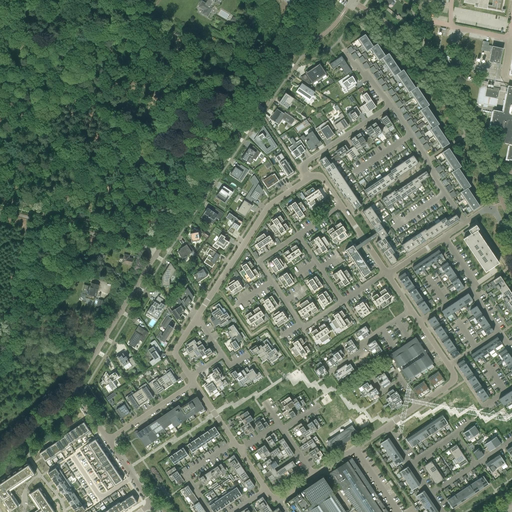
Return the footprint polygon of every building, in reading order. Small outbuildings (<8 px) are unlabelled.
[(202,1),(198,8),(203,11),(202,14),(208,18),(214,8),(212,7),(211,8),(210,7),(211,5),(212,6),(214,4),(214,2),(219,5),(221,0),(207,0),(206,3),(202,1)] [(511,0),(464,0),(464,3),(475,5),(474,7),(504,12),(504,10),(502,10),(504,0),(511,0)] [(365,34),(357,40),(361,46),(369,40),(365,34)] [(369,40),(361,46),(365,52),(369,49),(373,46),(369,40)] [(483,41),(481,51),(482,51),(490,52),(491,46),(488,46),(489,43),(483,41)] [(373,46),(369,49),(373,55),(381,50),(377,44),(373,46)] [(350,46),(346,49),(353,59),(357,56),(350,46)] [(488,62),(499,64),(502,48),(491,46),(490,52),(488,62)] [(381,50),(373,55),(378,61),(381,59),(381,58),(385,56),(381,50)] [(385,56),(381,58),(381,59),(385,64),(392,59),(388,53),(385,56)] [(357,57),(364,69),(369,66),(363,54),(357,57)] [(330,64),(329,64),(332,69),(339,65),(341,67),(344,66),(345,68),(348,66),(341,56),(337,59),(330,64)] [(392,59),(385,64),(389,70),(396,65),(392,59)] [(382,91),(387,88),(374,64),(369,67),(382,91)] [(309,72),(306,74),(312,83),(316,80),(318,82),(322,79),(321,77),(325,74),(319,65),(317,67),(315,65),(313,66),(314,67),(310,69),(307,70),(309,72)] [(396,65),(389,70),(393,77),(396,75),(395,75),(400,71),(396,65)] [(400,71),(395,75),(396,75),(399,81),(407,76),(403,70),(400,71)] [(352,76),(342,83),(348,92),(356,87),(355,85),(356,83),(354,80),(352,76)] [(407,76),(399,81),(403,87),(411,82),(407,76)] [(481,80),(476,103),(496,107),(498,99),(500,91),(493,89),(482,87),(483,81),(481,80)] [(411,82),(403,87),(408,93),(409,92),(415,87),(411,82)] [(299,88),(296,92),(309,101),(315,92),(302,84),(301,84),(299,87),(299,88)] [(511,86),(507,86),(502,112),(493,110),(490,125),(501,127),(498,142),(509,144),(506,159),(509,160),(508,168),(511,168),(511,86)] [(415,87),(409,92),(413,98),(421,93),(417,87),(415,87)] [(280,101),(278,104),(279,105),(287,110),(291,103),(297,108),(296,111),(300,114),(305,106),(285,93),(280,101)] [(366,103),(359,108),(363,114),(365,112),(369,110),(370,109),(371,110),(372,110),(376,107),(366,93),(361,96),(366,103)] [(421,93),(413,98),(417,104),(425,99),(421,93)] [(425,99),(417,104),(421,110),(427,106),(429,105),(425,99)] [(356,106),(346,113),(352,123),(357,120),(356,119),(358,117),(357,116),(361,113),(356,106)] [(421,110),(419,111),(423,117),(431,112),(427,106),(421,110)] [(273,114),(270,119),(279,125),(279,124),(280,122),(281,121),(283,118),(285,120),(287,122),(287,121),(291,124),(292,125),(295,119),(284,112),(283,113),(277,109),(274,112),(273,114)] [(431,112),(423,117),(427,123),(435,118),(431,112)] [(333,123),(338,130),(339,132),(343,129),(348,125),(346,122),(347,121),(342,113),(338,116),(340,118),(333,123)] [(386,115),(381,119),(385,126),(383,128),(386,133),(389,131),(388,130),(393,126),(386,115)] [(435,118),(427,123),(431,129),(437,125),(439,124),(435,118)] [(326,126),(317,132),(322,140),(325,137),(327,140),(329,138),(334,135),(331,130),(333,129),(327,121),(324,123),(326,126)] [(375,123),(370,126),(377,136),(382,133),(383,134),(383,135),(386,133),(383,128),(380,130),(375,123)] [(431,129),(429,130),(433,137),(441,131),(437,125),(431,129)] [(370,126),(365,130),(370,136),(367,138),(371,144),(373,143),(374,142),(373,140),(378,137),(377,136),(370,126)] [(262,134),(258,136),(261,141),(265,138),(271,146),(266,149),(263,145),(260,147),(263,151),(264,151),(266,154),(277,147),(265,129),(261,131),(262,134)] [(309,140),(305,142),(307,145),(310,150),(311,151),(316,148),(314,145),(317,144),(315,141),(318,140),(313,132),(312,131),(307,134),(309,140)] [(441,131),(433,137),(437,143),(445,137),(441,131)] [(360,133),(355,136),(362,147),(367,144),(368,146),(371,144),(367,138),(364,140),(360,133)] [(355,136),(350,140),(354,146),(351,148),(355,154),(358,152),(357,151),(362,147),(355,136)] [(445,137),(437,143),(441,149),(449,143),(445,137)] [(293,145),(288,148),(291,153),(292,152),(296,158),(301,155),(301,154),(305,151),(303,149),(305,148),(300,140),(296,143),(292,138),(289,140),(293,145)] [(345,145),(336,151),(337,154),(340,158),(341,159),(348,153),(352,159),(354,158),(357,156),(355,154),(351,148),(349,150),(345,145)] [(249,148),(247,150),(246,153),(245,152),(240,159),(245,162),(246,163),(250,157),(251,158),(252,158),(254,159),(255,160),(260,153),(253,146),(252,146),(251,149),(249,148)] [(441,153),(445,159),(453,154),(452,154),(449,149),(449,148),(441,153)] [(282,160),(278,162),(284,171),(283,172),(285,175),(287,177),(291,174),(294,172),(287,162),(285,159),(281,153),(278,155),(282,160)] [(325,157),(319,161),(324,168),(332,163),(338,159),(339,158),(340,158),(337,154),(328,160),(326,158),(325,157)] [(445,159),(449,165),(457,160),(456,160),(453,155),(453,154),(445,159)] [(412,155),(407,158),(408,159),(413,167),(414,166),(417,164),(418,164),(412,155)] [(408,159),(404,162),(409,170),(410,169),(413,167),(408,159)] [(449,165),(453,171),(458,168),(461,167),(460,166),(457,161),(457,160),(449,165)] [(404,162),(399,165),(405,173),(405,172),(408,170),(409,170),(404,162)] [(332,163),(324,168),(328,173),(336,168),(332,163)] [(399,164),(394,167),(400,176),(401,175),(404,173),(405,173),(399,165),(399,164)] [(238,169),(235,167),(234,168),(230,175),(236,179),(238,180),(240,177),(243,178),(248,170),(240,165),(238,169)] [(435,168),(441,179),(446,176),(440,165),(435,168)] [(394,167),(389,170),(390,171),(395,179),(396,179),(396,178),(399,176),(400,176),(394,167)] [(336,168),(328,173),(331,178),(339,173),(336,168)] [(453,171),(450,173),(454,179),(462,174),(462,173),(461,174),(458,169),(459,169),(458,168),(453,171)] [(390,171),(386,174),(386,175),(392,183),(397,180),(396,179),(395,179),(390,171)] [(426,172),(426,171),(425,172),(423,174),(423,173),(417,177),(420,182),(429,176),(427,173),(426,172)] [(339,173),(331,178),(334,183),(343,177),(340,172),(339,173)] [(274,174),(262,182),(265,186),(268,190),(272,187),(271,186),(279,181),(274,174)] [(380,174),(375,177),(377,180),(383,189),(384,189),(383,188),(385,187),(385,188),(387,186),(388,186),(382,178),(382,177),(381,177),(380,174)] [(454,179),(458,185),(466,180),(466,179),(465,180),(462,175),(463,175),(462,174),(454,179)] [(249,191),(245,198),(251,202),(253,200),(255,202),(257,199),(262,190),(259,185),(258,185),(259,184),(260,184),(254,175),(252,177),(250,180),(256,188),(252,194),(249,192),(250,191),(249,191)] [(386,175),(382,178),(388,186),(392,183),(386,175)] [(343,177),(334,183),(338,188),(347,182),(343,177)] [(417,177),(415,179),(414,178),(412,180),(412,181),(417,189),(422,185),(420,182),(417,177)] [(377,180),(372,183),(379,192),(382,189),(383,189),(377,180)] [(466,180),(458,185),(463,191),(467,188),(470,186),(470,185),(469,186),(466,181),(467,181),(466,180)] [(412,181),(410,182),(409,181),(407,183),(407,184),(412,192),(413,193),(418,190),(417,189),(412,181)] [(347,182),(338,188),(341,193),(350,187),(347,182)] [(372,183),(368,186),(369,187),(374,195),(375,195),(378,192),(379,192),(372,183)] [(407,184),(405,185),(404,185),(402,186),(402,187),(401,188),(402,188),(407,195),(407,196),(413,193),(412,192),(407,184)] [(220,200),(223,202),(225,203),(228,198),(228,199),(233,192),(223,186),(223,187),(220,191),(219,191),(215,197),(220,200)] [(313,187),(305,192),(308,196),(310,195),(311,195),(313,199),(315,198),(316,198),(313,193),(315,191),(313,188),(313,187)] [(350,187),(341,193),(345,198),(346,197),(354,192),(350,187)] [(369,187),(364,190),(369,198),(370,198),(373,196),(374,195),(369,187)] [(315,191),(313,193),(316,198),(317,199),(318,201),(319,201),(321,199),(323,198),(324,198),(326,196),(324,192),(322,190),(321,188),(318,190),(318,189),(316,191),(315,191)] [(397,191),(396,191),(401,198),(402,199),(407,195),(402,188),(401,188),(400,189),(399,188),(397,190),(397,191)] [(465,198),(471,194),(471,193),(470,193),(467,189),(468,189),(467,188),(463,191),(460,193),(464,199),(465,198)] [(396,191),(397,191),(396,189),(394,191),(392,193),(392,192),(391,193),(396,201),(397,202),(402,199),(401,198),(396,191)] [(354,192),(346,197),(350,204),(358,198),(354,192)] [(386,196),(392,205),(397,202),(396,201),(391,193),(389,194),(387,196),(386,196)] [(475,200),(475,199),(474,199),(471,195),(472,195),(471,194),(465,198),(464,199),(468,205),(469,204),(475,200)] [(308,196),(305,198),(309,205),(310,206),(311,206),(313,205),(316,203),(313,199),(311,195),(310,195),(308,196)] [(382,199),(381,200),(386,208),(388,210),(393,207),(392,205),(386,196),(384,198),(382,199)] [(358,198),(350,204),(354,210),(362,205),(358,198)] [(472,211),(479,206),(479,205),(475,201),(476,201),(475,200),(469,204),(468,205),(472,211)] [(247,212),(249,209),(250,209),(252,205),(245,201),(244,202),(243,203),(241,207),(240,208),(241,209),(238,213),(239,213),(241,214),(245,217),(247,213),(247,212)] [(287,207),(287,208),(288,210),(290,213),(291,212),(294,210),(298,207),(297,205),(295,203),(295,202),(288,206),(287,207)] [(298,207),(294,210),(294,211),(295,213),(296,213),(300,210),(302,212),(303,212),(306,210),(301,203),(301,202),(297,204),(297,205),(298,207)] [(370,207),(362,212),(364,214),(366,216),(365,216),(366,217),(374,211),(375,211),(377,209),(373,205),(370,207)] [(216,217),(219,220),(223,214),(218,210),(215,213),(207,208),(201,218),(206,221),(209,218),(210,218),(214,220),(216,217)] [(295,213),(292,215),(294,218),(295,220),(295,221),(296,220),(297,219),(299,218),(299,219),(300,219),(304,216),(304,215),(302,212),(300,210),(296,213),(295,213)] [(374,211),(366,217),(367,219),(369,221),(369,222),(377,217),(378,216),(375,211),(374,211)] [(227,217),(226,218),(234,223),(231,227),(231,228),(230,227),(229,229),(228,231),(233,234),(236,230),(237,230),(237,229),(239,226),(242,222),(237,219),(237,218),(232,216),(233,215),(229,213),(227,217)] [(447,221),(450,226),(459,220),(456,215),(447,221)] [(483,218),(489,232),(496,230),(490,215),(483,218)] [(276,217),(271,220),(274,224),(275,226),(276,226),(280,223),(283,221),(281,218),(280,216),(279,216),(278,217),(276,218),(276,217)] [(377,217),(369,222),(370,224),(371,224),(372,226),(373,227),(379,223),(380,222),(382,221),(378,216),(377,217)] [(446,229),(450,226),(447,221),(445,218),(440,221),(446,229)] [(441,232),(446,229),(440,221),(436,224),(441,232)] [(338,224),(335,226),(337,229),(340,234),(343,232),(346,231),(341,224),(341,223),(340,223),(340,222),(339,223),(338,224)] [(377,233),(383,229),(384,228),(380,222),(379,223),(373,227),(374,228),(373,229),(375,230),(376,232),(377,233)] [(274,224),(270,226),(275,234),(279,231),(277,229),(282,226),(281,225),(280,223),(276,226),(275,226),(274,224)] [(277,229),(279,231),(279,232),(281,235),(286,232),(285,231),(287,230),(288,229),(289,229),(288,228),(287,226),(286,224),(285,223),(282,225),(282,226),(277,229)] [(436,235),(441,232),(436,224),(435,223),(430,226),(436,235)] [(467,236),(463,239),(485,272),(490,268),(498,263),(476,230),(478,229),(479,229),(476,225),(468,230),(464,232),(467,236)] [(430,237),(431,239),(436,235),(430,226),(425,229),(431,237),(430,237)] [(328,231),(327,231),(327,232),(328,233),(332,239),(333,239),(338,236),(335,231),(333,228),(332,228),(329,230),(328,231)] [(332,239),(332,240),(335,244),(338,241),(346,236),(343,232),(340,234),(337,229),(335,231),(338,236),(333,239),(332,239)] [(378,235),(379,236),(381,238),(380,239),(381,239),(385,236),(385,237),(388,235),(383,229),(377,233),(378,234),(378,235)] [(425,229),(420,232),(426,240),(428,239),(427,239),(429,237),(430,238),(430,237),(431,237),(425,229)] [(198,232),(190,234),(191,242),(200,240),(198,233),(198,232)] [(420,232),(416,236),(421,244),(423,242),(425,241),(426,240),(420,232)] [(264,233),(256,239),(259,242),(261,241),(264,246),(266,244),(267,244),(264,240),(264,239),(266,237),(264,234),(264,233)] [(358,245),(354,247),(356,250),(360,247),(361,247),(373,239),(373,238),(377,236),(375,233),(371,236),(359,244),(358,245)] [(215,242),(213,246),(217,249),(219,246),(221,247),(224,249),(226,245),(227,245),(229,242),(223,239),(225,237),(220,234),(218,237),(219,237),(216,242),(215,242)] [(266,237),(264,239),(264,240),(267,244),(269,247),(270,247),(272,245),(274,244),(275,244),(274,243),(273,242),(269,236),(267,237),(266,237)] [(310,242),(310,243),(311,244),(313,247),(314,247),(317,245),(322,242),(320,239),(318,237),(318,236),(312,241),(310,242)] [(380,248),(388,243),(389,242),(385,237),(385,236),(381,239),(376,242),(376,243),(380,248)] [(416,247),(418,245),(420,244),(421,244),(416,236),(411,239),(416,247)] [(322,242),(317,245),(319,247),(323,244),(325,247),(326,246),(329,244),(324,237),(320,239),(322,242)] [(405,241),(406,242),(411,250),(413,249),(413,248),(415,247),(416,247),(411,239),(410,238),(405,241)] [(259,242),(255,245),(258,250),(259,249),(260,251),(261,252),(261,253),(262,252),(264,251),(267,249),(264,246),(261,241),(259,242)] [(411,251),(411,250),(406,242),(401,245),(406,253),(409,252),(408,251),(410,250),(411,251)] [(388,243),(380,248),(383,253),(391,247),(388,243)] [(319,247),(315,250),(317,253),(318,255),(319,255),(320,254),(327,250),(325,247),(323,244),(319,247)] [(192,252),(186,245),(180,249),(180,250),(177,252),(182,259),(184,258),(185,258),(187,257),(186,256),(192,252)] [(293,246),(290,248),(293,252),(296,257),(298,255),(301,253),(297,247),(296,246),(296,245),(295,245),(293,246)] [(353,245),(345,250),(349,257),(357,252),(356,250),(354,247),(353,245)] [(205,261),(204,262),(212,268),(216,262),(217,261),(220,255),(216,253),(217,251),(209,246),(208,248),(209,249),(208,252),(210,253),(204,261),(205,261)] [(383,253),(386,258),(392,254),(394,252),(391,247),(383,253)] [(283,253),(282,254),(283,254),(284,256),(288,262),(289,262),(291,260),(293,258),(290,254),(288,251),(288,250),(285,252),(283,253)] [(438,250),(432,254),(436,261),(443,257),(438,250)] [(291,253),(290,254),(293,258),(291,260),(291,261),(293,264),(294,264),(301,259),(299,256),(298,255),(296,257),(293,252),(291,253)] [(357,252),(349,257),(352,262),(360,257),(357,252)] [(386,258),(391,265),(397,261),(392,254),(386,258)] [(432,254),(425,259),(430,265),(436,261),(432,254)] [(127,264),(126,265),(131,266),(133,259),(129,258),(129,256),(124,255),(122,263),(127,264)] [(272,261),(268,263),(270,266),(271,268),(272,268),(273,267),(281,261),(280,259),(278,260),(277,258),(276,257),(271,260),(272,261)] [(360,257),(352,262),(356,267),(364,262),(360,257)] [(425,259),(419,263),(423,270),(430,265),(425,259)] [(245,262),(240,265),(243,269),(243,270),(245,272),(250,269),(253,266),(251,263),(250,262),(250,261),(249,261),(248,262),(246,263),(245,262)] [(272,268),(275,273),(284,268),(282,265),(284,264),(282,262),(272,268)] [(364,262),(356,267),(359,272),(367,267),(364,262)] [(440,267),(438,268),(442,274),(443,273),(444,272),(445,273),(451,269),(447,262),(440,267)] [(164,286),(169,286),(169,285),(169,280),(174,272),(175,270),(174,269),(170,263),(169,266),(162,277),(162,286),(164,286)] [(419,263),(412,268),(417,274),(423,270),(419,263)] [(367,267),(359,272),(363,278),(368,274),(370,272),(370,271),(369,270),(367,267)] [(344,275),(339,278),(340,279),(341,281),(346,278),(347,280),(351,277),(346,270),(344,271),(342,268),(340,270),(344,275)] [(198,272),(194,275),(198,282),(207,276),(203,269),(199,271),(198,272)] [(243,269),(239,272),(244,280),(245,279),(248,277),(247,274),(251,271),(251,270),(250,269),(245,272),(243,270),(243,269)] [(247,274),(248,277),(251,281),(256,278),(255,277),(255,276),(256,275),(258,275),(258,274),(258,273),(257,272),(255,269),(252,271),(251,271),(247,274)] [(451,269),(445,273),(449,279),(455,275),(451,269)] [(333,275),(332,275),(332,276),(333,277),(335,280),(336,280),(339,278),(344,275),(340,270),(334,274),(333,275)] [(405,272),(398,277),(400,280),(402,283),(409,279),(405,272)] [(286,273),(278,278),(280,281),(281,283),(282,283),(283,282),(291,276),(290,274),(288,275),(286,273)] [(455,275),(449,279),(453,286),(460,281),(455,275)] [(282,283),(281,283),(282,283),(283,285),(285,288),(288,286),(289,287),(294,284),(291,280),(293,279),(291,276),(283,282),(282,283)] [(311,277),(306,280),(309,284),(307,285),(309,288),(318,282),(318,281),(319,281),(317,279),(316,276),(312,278),(311,277)] [(493,281),(490,283),(493,287),(495,286),(496,288),(504,282),(500,276),(493,281)] [(341,281),(337,283),(339,286),(340,288),(341,288),(343,287),(349,283),(347,280),(346,278),(341,281)] [(234,280),(231,282),(237,290),(238,291),(238,292),(240,290),(243,288),(240,285),(241,285),(242,284),(238,279),(235,282),(234,280)] [(409,279),(402,283),(406,290),(413,285),(409,279)] [(318,282),(309,288),(311,290),(312,289),(314,291),(322,286),(320,283),(319,281),(318,281),(318,282)] [(460,281),(453,286),(457,292),(464,288),(460,281)] [(230,285),(227,287),(233,295),(236,293),(238,292),(238,291),(237,290),(231,282),(228,284),(230,285)] [(508,289),(504,282),(496,288),(497,290),(499,289),(501,293),(508,289)] [(85,298),(93,300),(94,296),(96,296),(98,285),(92,284),(91,286),(84,285),(82,294),(86,295),(85,298)] [(413,285),(406,290),(411,296),(417,291),(413,285)] [(187,297),(182,300),(187,307),(190,302),(193,297),(187,288),(184,293),(187,297)] [(382,290),(379,292),(382,296),(385,300),(387,299),(391,296),(388,291),(387,292),(386,290),(385,289),(384,289),(382,290)] [(511,295),(511,294),(508,289),(501,293),(504,297),(503,298),(504,300),(511,295)] [(321,292),(316,295),(319,299),(317,300),(319,302),(328,297),(328,296),(329,296),(329,295),(327,294),(326,291),(322,293),(321,292)] [(417,291),(411,296),(415,302),(422,298),(417,291)] [(146,313),(147,313),(148,311),(153,314),(152,316),(157,319),(156,319),(157,320),(166,306),(161,303),(164,298),(164,297),(161,293),(159,297),(158,296),(152,305),(146,313)] [(468,293),(461,298),(466,305),(466,304),(472,300),(468,293)] [(372,297),(371,297),(372,298),(373,299),(374,301),(373,302),(376,306),(382,302),(379,297),(377,294),(374,296),(372,297)] [(267,297),(262,300),(265,304),(263,305),(265,307),(273,302),(274,301),(275,301),(274,300),(273,299),(271,296),(268,298),(267,297)] [(307,300),(299,305),(302,309),(304,307),(307,312),(309,311),(310,310),(307,305),(312,302),(313,301),(310,296),(306,299),(307,300)] [(328,297),(319,302),(321,305),(322,304),(324,306),(332,301),(330,298),(329,296),(328,296),(328,297)] [(382,302),(376,306),(379,309),(382,307),(382,308),(390,303),(387,299),(385,300),(382,296),(379,297),(382,302)] [(422,298),(415,302),(419,309),(426,304),(422,298)] [(461,298),(455,302),(459,309),(464,306),(466,305),(461,298)] [(273,302),(265,307),(266,310),(268,309),(270,312),(275,309),(274,308),(278,306),(276,303),(275,301),(274,301),(273,302)] [(357,305),(354,307),(356,310),(357,312),(358,312),(359,311),(367,306),(366,303),(364,304),(361,301),(357,304),(357,305)] [(175,309),(171,311),(177,320),(181,317),(180,316),(182,315),(181,313),(184,311),(183,309),(185,308),(181,302),(179,304),(180,306),(175,309)] [(312,302),(307,305),(310,310),(312,314),(315,312),(317,311),(318,310),(317,309),(316,308),(312,302)] [(455,302),(448,307),(452,314),(453,313),(459,309),(455,302)] [(224,315),(223,315),(220,310),(222,309),(219,304),(215,306),(217,309),(211,313),(213,316),(210,319),(212,322),(224,315)] [(426,304),(419,309),(423,315),(430,310),(426,304)] [(358,312),(357,312),(358,313),(359,314),(361,317),(364,315),(365,316),(370,313),(367,309),(369,308),(368,307),(367,306),(359,311),(358,312)] [(476,306),(470,310),(474,317),(480,312),(476,306)] [(256,308),(253,310),(255,314),(258,319),(261,317),(264,315),(259,309),(259,307),(258,307),(257,307),(256,308)] [(302,309),(298,311),(301,316),(302,315),(303,317),(304,318),(305,319),(307,317),(310,315),(307,312),(304,307),(302,309)] [(448,307),(441,311),(446,318),(451,314),(452,314),(448,307)] [(337,312),(332,315),(335,319),(337,321),(341,318),(345,316),(343,313),(342,311),(341,310),(341,311),(339,312),(338,313),(337,312)] [(279,311),(276,313),(283,323),(285,322),(288,320),(285,316),(287,315),(283,311),(280,313),(279,311)] [(224,315),(212,322),(215,326),(218,324),(220,327),(225,324),(225,325),(228,322),(229,321),(228,319),(230,317),(227,312),(223,315),(224,315)] [(246,315),(245,316),(246,318),(247,319),(246,320),(249,325),(253,322),(256,320),(253,316),(250,312),(247,314),(246,315)] [(480,312),(474,317),(478,323),(485,318),(480,312)] [(275,317),(272,318),(278,326),(281,324),(282,323),(283,323),(276,313),(273,315),(275,317)] [(255,314),(253,316),(256,320),(253,322),(256,326),(264,321),(261,317),(258,319),(255,314)] [(168,325),(172,319),(167,316),(161,326),(166,329),(162,335),(161,335),(161,336),(159,339),(164,343),(173,328),(168,325)] [(434,316),(427,321),(431,327),(438,322),(434,316)] [(331,322),(329,324),(333,330),(335,328),(336,329),(340,326),(338,324),(343,321),(342,319),(341,318),(337,321),(335,319),(331,321),(331,322)] [(343,321),(338,324),(340,326),(343,330),(347,327),(347,326),(348,325),(349,324),(350,324),(350,323),(349,321),(347,318),(343,321)] [(485,318),(478,323),(482,329),(489,325),(485,318)] [(438,322),(431,327),(436,333),(442,329),(438,322)] [(321,325),(318,327),(321,331),(324,335),(327,334),(331,331),(327,326),(326,327),(325,325),(324,324),(323,324),(321,325)] [(228,333),(227,333),(230,337),(230,336),(231,338),(235,335),(239,341),(245,337),(242,332),(239,334),(233,325),(228,328),(230,330),(227,332),(228,333)] [(489,325),(482,329),(487,336),(493,331),(489,325)] [(369,335),(367,332),(369,331),(365,326),(354,333),(357,338),(358,337),(361,335),(364,339),(369,335)] [(137,327),(134,332),(136,333),(129,343),(131,345),(134,347),(133,347),(134,347),(139,340),(142,342),(148,332),(142,328),(141,330),(137,327)] [(311,332),(311,333),(312,334),(313,336),(312,337),(315,341),(319,339),(321,337),(318,332),(316,329),(313,331),(311,332)] [(442,329),(436,333),(440,340),(447,335),(442,329)] [(320,332),(318,332),(321,337),(319,339),(322,343),(323,342),(324,345),(330,341),(328,338),(329,338),(327,334),(324,335),(321,331),(320,332)] [(235,351),(240,348),(237,343),(239,341),(235,335),(231,338),(230,339),(232,342),(231,343),(230,344),(235,351)] [(447,335),(440,340),(444,346),(451,341),(447,335)] [(415,337),(390,354),(399,367),(424,350),(415,337)] [(495,348),(502,344),(497,337),(490,341),(495,348)] [(296,339),(292,342),(294,346),(296,349),(301,345),(304,343),(302,340),(301,338),(300,338),(299,339),(297,340),(296,339)] [(262,347),(261,347),(264,351),(258,355),(260,358),(272,350),(269,346),(270,345),(267,339),(263,342),(265,345),(262,347)] [(149,362),(152,366),(161,360),(160,358),(161,358),(158,353),(162,350),(155,340),(150,343),(153,347),(148,350),(154,359),(149,362)] [(188,354),(202,344),(200,341),(196,343),(194,340),(186,345),(187,347),(185,349),(188,354)] [(347,343),(349,346),(345,349),(349,354),(352,352),(353,354),(358,350),(351,340),(350,340),(346,342),(347,343)] [(375,340),(367,345),(374,356),(382,351),(375,340)] [(451,341),(444,346),(448,352),(455,348),(451,341)] [(495,348),(490,341),(484,346),(488,352),(488,353),(495,348)] [(202,344),(188,354),(191,359),(193,357),(195,359),(196,359),(200,357),(199,356),(201,355),(199,352),(204,348),(202,344)] [(264,351),(261,347),(262,347),(261,345),(258,347),(257,346),(257,347),(256,345),(248,350),(252,355),(257,352),(258,355),(264,351)] [(294,346),(290,349),(293,353),(296,356),(300,354),(298,351),(303,348),(302,347),(301,345),(296,349),(294,346)] [(303,348),(298,351),(300,354),(302,358),(307,355),(306,353),(308,352),(309,351),(310,351),(309,350),(308,349),(306,346),(303,348)] [(488,352),(484,346),(477,350),(482,357),(488,353),(488,352)] [(201,355),(202,357),(205,355),(206,356),(207,357),(214,352),(211,347),(206,350),(204,348),(199,352),(201,355)] [(272,350),(260,358),(263,361),(266,359),(268,362),(273,360),(273,361),(277,358),(276,357),(277,357),(276,355),(278,353),(275,348),(272,350)] [(455,348),(448,352),(453,358),(459,354),(455,348)] [(505,349),(499,354),(503,360),(510,356),(505,349)] [(344,355),(340,350),(337,352),(336,351),(332,354),(338,362),(342,359),(341,357),(344,355)] [(482,357),(477,350),(471,355),(475,362),(482,357)] [(133,366),(136,364),(132,357),(127,360),(127,359),(128,359),(126,356),(125,356),(123,353),(116,357),(122,367),(130,362),(133,366)] [(332,354),(331,353),(330,353),(327,356),(330,359),(326,362),(329,367),(332,365),(333,367),(338,364),(338,362),(332,354)] [(426,354),(401,371),(407,380),(408,380),(411,384),(416,380),(434,368),(432,364),(432,363),(426,354)] [(510,356),(503,360),(507,367),(511,363),(511,359),(510,356)] [(463,360),(457,364),(461,370),(467,366),(463,360)] [(318,368),(315,371),(318,377),(321,375),(322,376),(327,373),(320,362),(319,362),(316,365),(318,368)] [(354,369),(350,364),(347,366),(346,364),(341,367),(346,375),(346,376),(347,375),(350,373),(350,372),(354,369)] [(215,374),(212,375),(216,381),(219,379),(220,379),(222,378),(219,374),(221,373),(216,365),(211,369),(215,374)] [(461,370),(465,377),(466,376),(472,372),(467,366),(461,370)] [(250,381),(251,381),(255,378),(256,380),(262,376),(259,372),(256,374),(252,369),(249,371),(247,367),(243,370),(250,381)] [(346,375),(341,367),(336,371),(337,372),(334,374),(338,380),(341,377),(342,378),(346,376),(346,375)] [(172,374),(174,373),(171,368),(168,370),(169,371),(161,377),(161,378),(166,385),(168,388),(177,382),(177,381),(172,374)] [(240,380),(244,378),(240,372),(237,374),(234,369),(229,372),(234,380),(235,379),(236,379),(238,382),(240,380)] [(243,370),(240,372),(244,378),(240,380),(241,382),(240,383),(243,386),(244,385),(244,386),(246,385),(248,387),(253,384),(251,381),(250,381),(243,370)] [(103,381),(99,384),(102,389),(108,385),(112,390),(116,387),(113,381),(119,377),(115,372),(109,376),(106,372),(102,379),(103,381)] [(438,372),(427,379),(432,386),(439,381),(441,384),(445,382),(438,372)] [(465,377),(469,383),(470,383),(476,379),(476,378),(472,372),(466,376),(465,377)] [(384,373),(376,378),(383,389),(389,384),(391,383),(384,373)] [(219,387),(222,385),(223,387),(228,384),(225,380),(222,382),(220,379),(219,379),(216,381),(212,375),(209,378),(216,389),(219,387)] [(152,389),(155,387),(159,394),(168,388),(166,385),(161,378),(161,377),(152,383),(151,381),(148,384),(152,389)] [(208,384),(204,386),(207,390),(206,390),(209,394),(209,393),(210,394),(212,393),(214,395),(218,392),(219,392),(221,390),(219,387),(216,389),(209,378),(205,380),(208,384)] [(469,383),(474,389),(480,385),(476,379),(470,383),(469,383)] [(423,381),(413,388),(420,399),(423,396),(421,393),(428,389),(423,381)] [(374,389),(370,384),(369,385),(367,382),(361,386),(364,390),(361,392),(360,392),(363,396),(374,389)] [(150,389),(147,386),(147,385),(136,392),(144,404),(153,398),(153,397),(148,390),(150,389)] [(474,389),(478,396),(478,395),(484,391),(480,385),(474,389)] [(379,393),(375,388),(374,389),(363,396),(363,397),(364,396),(366,395),(367,394),(370,398),(371,397),(374,401),(379,397),(377,394),(379,393)] [(389,403),(389,404),(399,397),(400,396),(396,392),(395,393),(393,390),(387,394),(388,394),(389,396),(390,397),(386,400),(389,403)] [(478,396),(482,402),(489,398),(484,391),(478,395),(478,396)] [(136,392),(126,399),(128,402),(130,401),(135,410),(144,404),(136,392)] [(505,394),(498,399),(503,406),(510,401),(505,394)] [(297,410),(305,404),(300,396),(292,401),(295,405),(294,406),(297,410)] [(281,403),(286,411),(291,408),(294,406),(295,405),(292,401),(289,397),(281,403)] [(399,397),(389,404),(388,404),(391,408),(394,405),(397,409),(402,406),(400,403),(402,402),(399,397)] [(135,434),(135,435),(136,437),(137,437),(138,436),(148,451),(161,442),(158,439),(172,429),(175,433),(177,432),(174,428),(187,419),(189,423),(195,419),(193,415),(195,414),(198,412),(201,416),(206,412),(197,398),(191,401),(188,403),(186,405),(180,409),(178,406),(176,408),(138,433),(138,432),(137,432),(136,432),(135,432),(135,433),(135,434)] [(116,410),(122,419),(130,413),(127,409),(130,407),(127,403),(116,410)] [(289,415),(292,419),(296,416),(291,408),(286,411),(282,413),(285,418),(289,415)] [(253,419),(247,411),(239,417),(244,425),(249,422),(253,419)] [(444,418),(445,418),(442,414),(439,416),(440,417),(437,418),(444,428),(448,425),(444,418)] [(256,422),(255,423),(260,432),(269,426),(263,418),(261,419),(259,417),(255,420),(256,422)] [(437,418),(435,420),(435,419),(433,421),(439,431),(444,428),(437,418)] [(315,419),(307,425),(310,429),(313,433),(321,427),(315,419)] [(326,441),(325,442),(331,450),(336,446),(346,440),(357,433),(352,426),(353,425),(354,425),(350,419),(328,434),(330,436),(331,438),(326,441)] [(439,431),(433,421),(430,422),(431,423),(429,424),(435,434),(439,431)] [(84,422),(79,425),(86,436),(91,433),(84,422)] [(249,422),(244,425),(240,427),(246,436),(254,430),(249,422)] [(301,423),(292,429),(295,433),(296,433),(298,436),(302,434),(306,431),(301,423)] [(435,434),(429,424),(426,426),(426,425),(424,427),(430,437),(435,434)] [(79,425),(74,429),(80,438),(80,439),(80,440),(86,436),(79,425)] [(474,438),(479,435),(478,433),(479,433),(474,425),(472,427),(472,426),(468,429),(474,438)] [(215,437),(219,434),(214,427),(210,430),(215,437)] [(420,430),(426,440),(430,437),(424,427),(421,428),(422,429),(420,430)] [(74,429),(69,432),(74,441),(75,442),(80,439),(80,438),(74,429)] [(302,434),(304,438),(307,442),(311,439),(309,435),(313,433),(310,429),(306,431),(302,434)] [(468,429),(464,431),(465,432),(463,433),(468,440),(469,441),(474,438),(468,429)] [(215,437),(210,430),(205,433),(210,440),(215,437)] [(417,431),(415,433),(420,441),(421,443),(426,440),(420,430),(417,432),(417,431)] [(69,432),(63,436),(64,437),(69,444),(70,444),(74,441),(69,432)] [(210,440),(205,433),(201,436),(206,443),(210,440)] [(274,433),(265,439),(271,447),(275,444),(272,440),(276,437),(274,433)] [(413,435),(411,436),(416,444),(417,444),(418,443),(420,441),(415,433),(412,434),(413,435)] [(206,443),(201,436),(196,439),(201,446),(206,443)] [(315,436),(311,439),(307,442),(310,446),(313,450),(317,447),(314,443),(318,441),(315,436)] [(408,437),(405,439),(407,443),(408,442),(412,449),(417,446),(416,444),(411,436),(408,438),(408,437)] [(64,437),(59,440),(66,449),(65,450),(66,451),(72,447),(70,444),(69,444),(64,437)] [(496,448),(499,446),(499,445),(501,444),(496,437),(490,440),(496,448)] [(283,438),(279,441),(281,445),(277,448),(280,452),(288,447),(283,438)] [(299,447),(302,452),(310,446),(307,442),(304,438),(300,441),(303,445),(299,447)] [(391,442),(388,438),(380,443),(384,448),(391,442)] [(95,439),(86,446),(89,451),(90,450),(99,444),(95,439)] [(201,446),(196,439),(192,442),(197,449),(201,446)] [(490,440),(489,439),(484,442),(485,444),(484,444),(489,451),(491,450),(492,451),(496,448),(490,440)] [(59,440),(54,443),(61,453),(65,450),(66,449),(59,440)] [(197,449),(192,442),(187,445),(192,453),(197,449)] [(391,442),(384,448),(387,452),(395,447),(391,442)] [(54,443),(49,446),(56,456),(61,453),(54,443)] [(99,444),(90,450),(93,454),(93,455),(102,449),(99,444)] [(451,454),(459,449),(456,444),(448,450),(451,454)] [(270,454),(270,453),(264,445),(256,451),(262,459),(270,454)] [(49,446),(44,450),(50,458),(50,459),(51,461),(57,457),(56,456),(49,446)] [(283,456),(287,454),(289,458),(294,455),(288,447),(280,452),(283,456)] [(317,447),(313,450),(308,453),(314,461),(322,455),(317,447)] [(395,447),(387,452),(390,457),(398,452),(395,447)] [(183,458),(188,455),(183,448),(178,451),(183,458)] [(279,459),(283,456),(280,452),(277,448),(270,453),(270,454),(272,457),(272,458),(273,457),(276,455),(279,459)] [(479,448),(473,452),(478,460),(482,457),(481,457),(483,455),(479,448)] [(93,454),(92,455),(95,460),(105,453),(102,449),(93,455),(93,454)] [(459,449),(451,454),(454,459),(462,453),(459,449)] [(44,450),(39,453),(45,462),(50,459),(50,458),(44,450)] [(179,461),(183,458),(178,451),(174,454),(179,461)] [(398,452),(390,457),(392,460),(393,461),(401,456),(398,452)] [(105,453),(95,460),(98,464),(99,464),(99,463),(108,458),(105,453)] [(457,463),(465,458),(462,453),(454,459),(457,463)] [(179,461),(174,454),(169,457),(174,465),(179,461)] [(501,467),(506,464),(501,457),(502,457),(499,454),(496,456),(497,456),(495,458),(501,467)] [(231,468),(239,463),(235,457),(234,455),(231,457),(227,460),(230,463),(228,464),(231,468)] [(393,461),(391,462),(391,463),(394,467),(404,461),(401,456),(393,461)] [(272,457),(264,463),(269,471),(274,468),(278,465),(273,457),(272,458),(272,457)] [(108,458),(99,463),(99,464),(102,468),(111,462),(108,458)] [(387,511),(352,458),(330,473),(356,511),(345,511),(323,478),(285,503),(290,511),(387,511)] [(465,458),(457,463),(460,468),(468,463),(465,458)] [(496,470),(501,467),(495,458),(490,461),(496,470)] [(436,465),(433,460),(423,466),(426,471),(436,465)] [(295,465),(292,461),(284,466),(290,475),(294,472),(291,468),(295,465)] [(490,461),(488,462),(485,464),(487,467),(492,473),(496,470),(490,461)] [(111,462),(102,468),(105,472),(114,467),(111,462)] [(239,463),(231,468),(234,472),(235,471),(237,474),(243,470),(239,463)] [(218,476),(222,474),(222,472),(225,470),(224,468),(221,464),(213,469),(218,476)] [(28,465),(0,483),(0,496),(3,500),(2,500),(10,511),(18,507),(10,495),(7,491),(31,475),(32,476),(35,474),(28,465)] [(436,465),(426,471),(429,475),(439,469),(436,465)] [(279,476),(283,474),(288,481),(292,478),(290,475),(284,466),(276,472),(279,476)] [(408,466),(398,473),(401,477),(402,478),(403,477),(403,476),(411,471),(408,466)] [(57,467),(48,473),(51,477),(60,471),(57,467)] [(114,467),(105,472),(108,477),(117,471),(114,467)] [(180,475),(174,467),(166,473),(171,481),(180,475)] [(279,476),(276,472),(274,468),(269,471),(263,475),(266,479),(268,478),(271,482),(279,476)] [(218,476),(213,469),(206,474),(210,480),(213,478),(214,479),(218,476)] [(432,480),(442,474),(439,469),(429,475),(432,480)] [(241,483),(249,478),(243,470),(237,474),(239,477),(238,478),(241,483)] [(60,471),(51,477),(53,480),(54,482),(63,475),(60,471)] [(108,477),(107,477),(110,482),(120,476),(117,471),(108,477)] [(411,471),(403,476),(403,477),(406,481),(414,476),(411,471)] [(210,480),(206,474),(199,479),(204,486),(208,483),(207,482),(210,480)] [(432,480),(435,485),(445,478),(442,474),(432,480)] [(477,477),(477,478),(478,479),(484,487),(486,485),(486,486),(489,484),(487,481),(486,481),(482,474),(477,477)] [(63,475),(54,482),(57,486),(66,479),(63,475)] [(120,476),(110,482),(113,487),(123,481),(120,476)] [(406,481),(404,482),(407,487),(409,486),(417,480),(414,476),(406,481)] [(249,478),(241,483),(245,488),(246,487),(248,491),(254,486),(249,478)] [(66,479),(57,486),(59,490),(69,484),(66,479)] [(477,480),(474,482),(479,490),(482,489),(481,488),(484,487),(478,479),(477,480)] [(420,485),(417,480),(409,486),(412,490),(420,485)] [(474,482),(469,485),(475,493),(477,492),(479,490),(474,482)] [(69,484),(59,490),(62,495),(63,494),(71,489),(72,488),(69,484)] [(465,488),(470,496),(473,495),(472,494),(475,493),(469,485),(465,488)] [(193,493),(188,486),(180,491),(185,498),(193,493)] [(237,498),(242,495),(236,487),(232,490),(237,498)] [(54,511),(49,504),(48,504),(46,500),(38,488),(30,493),(38,505),(39,505),(42,509),(37,511),(54,511)] [(460,491),(466,499),(468,498),(470,496),(465,488),(460,491)] [(71,489),(63,494),(66,498),(74,493),(71,489)] [(227,493),(232,501),(237,498),(232,490),(227,493)] [(226,491),(221,494),(223,496),(228,504),(232,501),(227,493),(226,491)] [(427,495),(424,491),(416,496),(419,500),(427,495)] [(456,494),(462,503),(464,501),(463,500),(466,499),(460,491),(456,494)] [(74,493),(66,498),(69,502),(77,497),(76,497),(74,493)] [(131,493),(126,496),(133,506),(137,503),(131,493)] [(450,496),(457,505),(459,504),(462,503),(456,494),(452,497),(451,495),(450,496)] [(427,495),(419,500),(422,505),(430,500),(427,495)] [(77,497),(69,502),(72,506),(79,501),(80,502),(81,501),(77,496),(76,497),(77,497)] [(122,499),(124,501),(129,508),(133,506),(126,496),(122,499)] [(223,496),(218,499),(223,507),(228,504),(223,496)] [(455,506),(457,505),(450,496),(446,499),(450,505),(450,506),(452,509),(455,507),(455,506)] [(217,497),(212,500),(214,503),(219,510),(223,507),(218,499),(217,497)] [(267,505),(263,498),(264,498),(262,497),(260,498),(260,499),(256,501),(258,505),(257,506),(260,510),(267,505)] [(118,500),(114,503),(119,511),(121,511),(124,510),(120,503),(118,500)] [(212,500),(208,503),(209,506),(213,511),(216,511),(219,510),(214,503),(212,500)] [(425,510),(433,504),(430,500),(422,505),(425,510)] [(79,501),(72,506),(75,511),(82,506),(82,505),(80,502),(79,501)] [(120,503),(124,510),(125,511),(129,508),(124,501),(120,503)] [(191,507),(194,511),(200,511),(204,510),(199,502),(191,507)] [(110,506),(110,507),(114,511),(119,511),(114,503),(110,506)]
